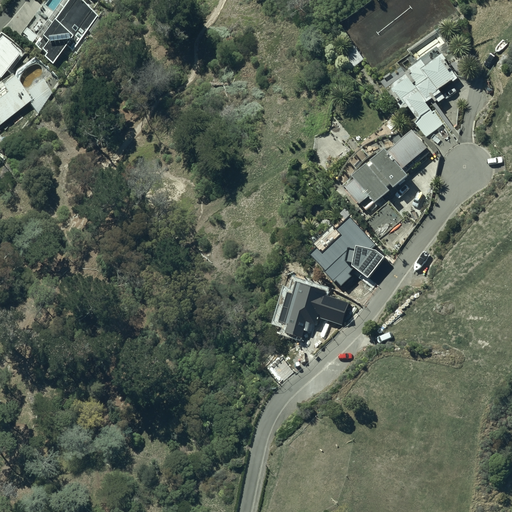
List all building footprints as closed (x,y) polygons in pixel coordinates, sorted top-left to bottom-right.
[(0,0),(0,9),(8,0),(0,0)] [(93,10),(78,0),(72,0),(35,53),(54,66),(93,10)] [(0,82),(20,59),(0,42),(0,82)] [(340,59),(350,74),(363,65),(353,51),(340,59)] [(459,84),(436,52),(384,89),(398,109),(404,105),(418,124),(415,126),(425,141),(442,128),(427,107),(459,84)] [(0,88),(0,129),(30,107),(10,81),(0,88)] [(409,181),(405,176),(429,156),(413,136),(388,156),(386,154),(372,166),(374,168),(370,172),(368,169),(354,180),(356,183),(345,192),(362,212),(372,203),(376,207),(390,196),(386,192),(391,188),(394,192),(409,181)] [(388,206),(366,225),(380,241),(402,223),(388,206)] [(370,245),(353,227),(317,260),(335,278),(342,271),(372,277),(376,254),(363,252),(370,245)] [(301,287),(287,336),(301,340),(306,325),(316,328),(318,321),(341,327),(347,306),(324,299),(326,294),(301,287)] [(295,511),(297,511),(305,511),(308,502),(316,504),(317,500),(325,502),(326,499),(330,500),(336,475),(332,474),(332,471),(330,470),(334,453),(315,449),(311,469),(274,460),(270,478),(278,480),(274,500),(267,499),(264,511),(295,511)]
